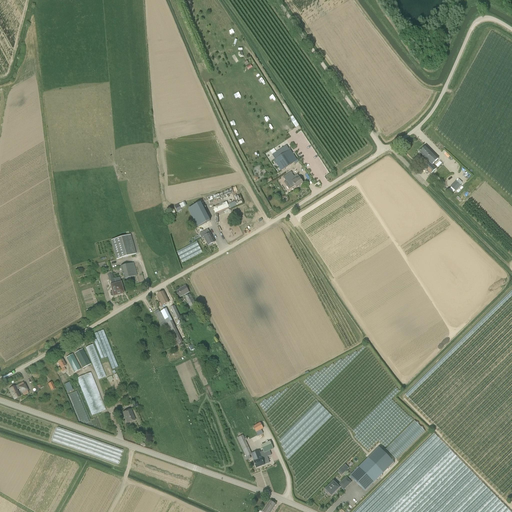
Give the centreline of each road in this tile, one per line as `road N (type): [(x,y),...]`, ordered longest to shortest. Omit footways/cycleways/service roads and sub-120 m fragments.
road 1 (unclassified): [(0,378),(383,151)]
road 2 (tertiary): [(310,511),(0,400)]
road 3 (unclassified): [(383,151),(433,111),(474,23),(491,18),(511,29)]
road 4 (unclassified): [(383,151),(275,0)]
road 5 (track): [(352,0),(414,77),(444,90)]
